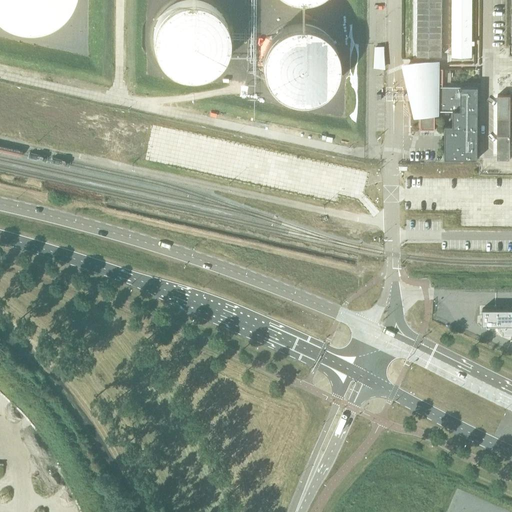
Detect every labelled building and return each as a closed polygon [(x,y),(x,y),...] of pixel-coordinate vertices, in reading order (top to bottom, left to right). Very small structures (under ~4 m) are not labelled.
[(7,20),(9,21),(11,22),(13,23),(16,24),(19,25),(23,25),(27,26),(29,26),(33,26),(37,25),(40,24),(44,23),(47,22),(50,21),(53,19),(56,17),(58,16),(61,13),(63,11),(66,8),(67,6),(68,5),(69,4),(70,2),(71,0),(0,0),(0,16),(1,17),(4,18),(7,20)] [(202,1),(200,1),(198,0),(195,0),(186,0),(185,0),(183,1),(180,2),(176,3),(174,4),(173,5),(170,7),(167,9),(165,10),(163,12),(162,14),(160,16),(159,18),(158,21),(157,23),(156,25),(155,27),(155,28),(154,30),(154,32),(154,33),(154,35),(154,36),(154,39),(154,40),(154,42),(154,44),(155,47),(155,49),(156,51),(158,54),(159,57),(160,59),(162,61),(163,63),(165,64),(166,66),(169,68),(170,69),(172,70),(174,71),(177,73),(179,73),(181,74),(184,75),(186,75),(188,75),(190,75),(192,75),(194,75),(197,75),(199,75),(201,74),(204,73),(206,72),(208,72),(210,71),(212,69),(214,68),(216,67),(217,65),(220,63),(221,61),(222,60),(223,58),(225,55),(226,53),(227,51),(228,49),(228,48),(228,46),(229,44),(229,41),(229,39),(229,37),(229,35),(229,33),(229,31),(228,29),(228,27),(227,25),(226,23),(226,21),(225,19),(223,17),(222,15),(221,14),(219,12),(217,10),(215,8),(213,6),(211,5),(209,4),(206,3),(204,2),(202,1)] [(451,0),(451,57),(471,57),(471,0),(451,0)] [(308,99),(310,99),(312,98),(315,97),(317,96),(319,95),(321,94),(323,93),(325,91),(326,90),(328,89),(330,87),(332,84),(333,83),(334,81),(335,79),(336,77),(336,76),(337,74),(338,72),(338,69),(338,68),(339,66),(339,64),(339,62),(339,60),(339,56),(338,54),(338,52),(337,50),(336,48),(335,46),(335,44),(333,42),(332,39),(330,37),(328,35),(326,34),(325,32),(323,31),(321,30),(319,28),(317,27),(315,27),(313,26),(311,25),(309,25),(306,24),(303,24),(301,24),(299,24),(296,24),(293,25),(292,25),(288,26),(286,27),(284,28),(282,29),(280,30),(278,32),(276,33),(274,35),(273,36),(271,38),(270,40),(269,41),(268,43),(266,46),(265,48),(264,51),(264,54),(264,55),(263,57),(263,59),(263,61),(263,62),(263,64),(263,67),(264,69),(264,70),(264,71),(264,72),(265,73),(265,75),(266,77),(267,78),(268,80),(269,82),(270,84),(272,86),(274,89),(276,90),(278,92),(279,93),(282,95),(284,96),(286,97),(289,98),(291,99),(295,99),(298,100),(300,100),(302,100),(304,100),(308,99)] [(386,45),(374,45),(375,67),(386,67),(386,45)] [(477,158),(478,86),(443,86),(443,68),(435,68),(436,64),(426,64),(417,65),(407,67),(412,86),(415,85),(415,110),(421,110),(421,129),(434,129),(435,110),(453,110),(453,125),(446,125),(446,126),(445,126),(445,158),(446,158),(477,158)] [(510,159),(511,95),(498,94),(497,158),(510,159)] [(511,308),(482,309),(482,325),(498,325),(498,327),(501,327),(501,330),(503,330),(503,334),(511,334),(511,308)]
